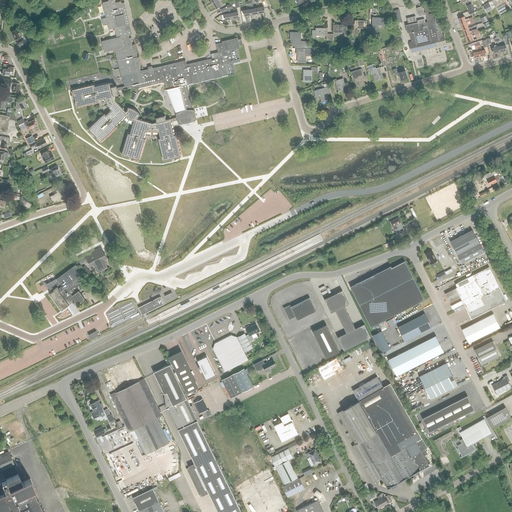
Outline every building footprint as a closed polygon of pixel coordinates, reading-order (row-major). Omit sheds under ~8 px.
[(163,160),(181,156),(176,135),(174,135),(171,122),(174,121),(176,120),(177,120),(178,123),(181,124),(183,124),(186,124),(186,125),(190,124),(189,123),(191,122),(194,121),(196,119),(195,116),(195,113),(194,109),(193,109),(187,85),(193,83),(193,84),(202,82),(201,81),(213,78),(214,79),(222,77),(222,76),(228,75),(235,73),(233,65),(234,64),(233,62),(239,61),(239,60),(236,48),(239,47),(239,45),(242,44),(241,39),(238,39),(237,37),(222,41),(222,42),(221,43),(216,44),(218,52),(214,53),(215,57),(215,58),(211,59),(211,58),(186,64),(185,60),(184,61),(161,66),(140,71),(134,45),(132,45),(131,40),(130,41),(129,38),(128,35),(132,34),(131,30),(129,25),(124,3),(121,4),(121,2),(115,4),(115,0),(111,1),(111,0),(110,0),(108,1),(109,2),(102,3),(106,18),(102,19),(103,26),(107,25),(109,30),(114,29),(117,38),(102,41),(104,52),(113,50),(113,52),(115,51),(122,79),(123,83),(124,86),(117,88),(116,85),(113,86),(113,85),(113,84),(112,83),(110,83),(109,82),(94,86),(94,84),(72,89),(76,107),(98,102),(98,100),(104,98),(110,110),(106,115),(104,113),(88,129),(101,142),(117,126),(115,125),(125,116),(129,119),(134,121),(130,134),(128,133),(122,155),(139,160),(145,138),(143,138),(145,131),(158,132),(160,138),(158,139),(163,160)] [(217,0),(216,0),(212,2),(216,8),(221,6),(217,0)] [(192,21),(197,18),(188,1),(182,4),(192,21)] [(482,6),(486,13),(492,9),(488,2),(482,6)] [(415,23),(405,25),(407,33),(410,32),(412,42),(409,43),(411,52),(446,43),(444,36),(442,36),(440,29),(441,29),(437,12),(428,14),(427,12),(435,10),(433,3),(424,5),(425,12),(424,12),(422,6),(416,7),(419,16),(426,14),(427,22),(425,23),(424,19),(417,21),(417,22),(416,22),(415,16),(406,18),(407,24),(415,22),(415,23)] [(257,7),(253,8),(253,5),(252,5),(249,5),(250,9),(251,14),(258,13),(257,7)] [(369,33),(369,37),(377,37),(377,31),(377,24),(379,24),(379,25),(383,25),(383,27),(387,27),(387,20),(383,20),(383,18),(372,17),(372,27),(369,27),(369,33)] [(352,24),(352,35),(356,35),(356,29),(355,29),(355,28),(366,28),(365,33),(366,33),(369,33),(369,27),(366,27),(366,21),(355,21),(355,24),(352,24)] [(470,21),(461,24),(463,30),(468,28),(467,25),(471,23),(470,21)] [(333,32),(344,32),(344,36),(347,36),(347,27),(344,27),(344,25),(333,25),(333,32)] [(327,40),(326,40),(326,44),(330,44),(330,40),(330,34),(327,34),(327,28),(316,28),(316,30),(312,30),(312,37),(316,38),(316,36),(316,35),(327,35),(327,40)] [(12,35),(18,47),(25,44),(19,31),(18,32),(17,29),(11,31),(13,34),(12,35)] [(292,39),(292,44),(300,45),(300,41),(300,32),(290,32),(290,39),(292,39)] [(474,32),(465,36),(467,42),(473,40),(471,36),(475,35),(474,32)] [(338,64),(341,74),(346,72),(343,62),(338,64)] [(2,74),(9,75),(10,72),(13,72),(13,67),(10,67),(7,67),(7,69),(3,68),(2,74)] [(373,72),(375,80),(382,78),(379,68),(375,69),(374,67),(368,69),(369,73),(373,72)] [(393,69),(395,74),(398,73),(401,80),(407,78),(405,70),(401,71),(400,70),(397,71),(396,68),(393,69)] [(355,78),(357,86),(364,84),(361,73),(362,73),(361,69),(351,72),(353,79),(353,78),(355,78)] [(1,78),(0,85),(5,85),(4,89),(5,90),(9,90),(10,86),(14,87),(13,91),(18,92),(19,84),(13,83),(11,82),(11,80),(1,78)] [(335,81),(339,92),(346,89),(342,79),(335,81)] [(324,88),(314,91),(315,96),(318,95),(319,97),(320,96),(321,102),(328,100),(326,94),(327,94),(329,93),(327,87),(324,88)] [(1,99),(0,98),(0,107),(3,108),(4,101),(12,102),(13,97),(1,95),(1,99)] [(21,108),(22,110),(27,107),(24,99),(18,102),(16,101),(15,107),(16,110),(21,108)] [(0,131),(7,132),(9,120),(16,121),(14,117),(13,117),(12,113),(6,112),(6,116),(0,114),(0,131)] [(37,125),(34,120),(28,123),(27,120),(18,125),(21,130),(26,127),(28,129),(37,125)] [(21,130),(20,130),(27,145),(34,141),(31,136),(26,138),(21,130)] [(30,145),(31,148),(35,146),(37,145),(38,148),(46,144),(44,139),(36,143),(34,144),(34,143),(30,145)] [(40,152),(45,163),(54,158),(51,153),(50,154),(47,148),(40,152)] [(50,174),(52,179),(60,175),(58,170),(59,170),(57,166),(50,169),(51,173),(50,174)] [(30,174),(27,167),(21,170),(22,171),(20,172),(22,177),(24,176),(25,176),(30,174)] [(497,183),(499,187),(506,184),(504,180),(501,182),(497,174),(494,176),(494,175),(486,179),(489,185),(497,181),(498,183),(497,183)] [(54,194),(50,197),(53,203),(57,201),(57,202),(58,201),(62,199),(63,200),(64,200),(63,199),(68,197),(68,198),(68,197),(70,196),(69,196),(68,194),(67,191),(69,191),(69,190),(68,189),(68,187),(67,186),(66,186),(66,185),(55,191),(56,193),(54,194)] [(390,222),(394,229),(395,229),(398,236),(405,233),(402,226),(402,225),(398,218),(390,222)] [(411,223),(414,229),(419,226),(416,220),(411,223)] [(450,241),(462,263),(484,252),(472,229),(450,241)] [(396,239),(386,243),(388,248),(398,243),(396,239)] [(88,260),(90,265),(93,264),(98,272),(107,267),(103,259),(106,257),(101,247),(85,255),(85,254),(78,258),(81,264),(88,260)] [(437,260),(432,251),(425,254),(430,263),(437,260)] [(350,287),(359,305),(370,327),(424,300),(405,261),(391,268),(390,266),(350,287)] [(53,289),(54,291),(53,291),(49,294),(62,310),(69,305),(75,300),(78,304),(85,299),(79,291),(75,293),(73,290),(78,287),(80,290),(82,288),(78,283),(85,278),(75,264),(56,279),(49,284),(54,289),(53,289)] [(91,272),(85,266),(82,268),(88,275),(91,272)] [(457,287),(445,294),(447,298),(449,297),(450,299),(448,300),(449,303),(460,297),(471,319),(506,301),(489,267),(458,283),(459,286),(457,287)] [(89,283),(85,278),(80,281),(85,287),(89,283)] [(342,290),(324,299),(331,313),(335,310),(346,333),(337,337),(344,350),(371,337),(364,323),(355,328),(344,306),(348,304),(342,290)] [(143,306),(145,312),(156,306),(157,307),(160,306),(160,305),(164,303),(161,297),(154,301),(153,300),(151,301),(152,302),(143,306)] [(297,321),(316,311),(309,298),(291,307),(290,305),(283,308),(289,320),(295,317),(297,321)] [(152,302),(151,301),(140,306),(138,307),(142,315),(144,314),(157,307),(156,306),(145,312),(143,306),(152,302)] [(398,327),(405,341),(432,328),(425,314),(398,327)] [(493,314),(462,329),(469,343),(500,327),(493,314)] [(259,331),(256,324),(250,327),(249,326),(245,328),(249,335),(246,336),(245,334),(237,337),(245,352),(252,348),(249,342),(254,340),(251,335),(259,331)] [(340,353),(326,326),(313,333),(326,360),(340,353)] [(88,335),(90,339),(98,335),(96,331),(88,335)] [(215,343),(213,349),(225,372),(249,360),(237,337),(231,335),(215,343)] [(409,349),(388,359),(396,376),(417,365),(444,352),(436,336),(409,349)] [(478,363),(481,367),(488,364),(487,362),(500,355),(493,341),(474,350),(479,359),(477,360),(479,360),(480,362),(478,363)] [(353,349),(355,354),(371,348),(369,343),(353,349)] [(181,352),(170,357),(187,393),(198,387),(181,352)] [(215,374),(206,356),(197,361),(206,379),(215,374)] [(321,375),(324,379),(342,369),(336,358),(318,369),(318,370),(321,375)] [(269,361),(264,364),(262,360),(253,365),(257,372),(264,368),(266,372),(273,368),(272,368),(276,366),(273,360),(269,362),(269,361)] [(447,363),(419,376),(431,399),(458,385),(447,363)] [(170,364),(154,372),(164,393),(166,408),(168,408),(178,429),(194,461),(193,461),(195,464),(186,469),(199,495),(208,491),(218,511),(241,511),(213,452),(187,398),(186,398),(170,364)] [(253,387),(244,369),(221,380),(230,399),(253,387)] [(130,376),(109,387),(126,423),(148,412),(130,376)] [(503,377),(504,379),(492,385),(496,394),(511,387),(508,381),(509,381),(507,376),(503,377)] [(352,446),(364,467),(373,483),(382,478),(388,489),(429,465),(424,456),(427,454),(424,449),(427,448),(390,383),(383,387),(377,377),(353,391),(358,401),(337,413),(355,444),(352,446)] [(210,394),(200,398),(205,409),(215,405),(210,394)] [(467,395),(440,409),(422,418),(429,432),(447,423),(474,409),(467,395)] [(103,411),(98,401),(91,404),(94,411),(92,412),(91,414),(93,417),(95,418),(101,415),(100,413),(103,411)] [(411,409),(412,412),(414,411),(415,414),(420,412),(418,408),(423,406),(422,404),(411,409)] [(505,408),(486,419),(492,430),(511,418),(505,408)] [(274,426),(282,442),(299,434),(292,422),(288,414),(280,418),(282,422),(274,426)] [(157,418),(134,429),(146,454),(169,443),(157,418)] [(458,448),(457,449),(459,453),(460,452),(462,455),(464,456),(468,453),(470,455),(474,450),(475,450),(472,444),(491,433),(484,419),(460,432),(463,438),(460,440),(461,443),(457,446),(458,448)] [(101,428),(95,431),(98,437),(104,433),(101,428)] [(270,457),(275,466),(284,485),(298,478),(289,459),(293,457),(288,448),(276,455),(270,457)] [(308,453),(314,465),(321,462),(315,450),(308,453)] [(0,511),(41,511),(34,494),(15,502),(13,496),(33,488),(29,478),(21,481),(8,451),(0,454),(0,511)] [(179,472),(168,478),(170,481),(181,475),(179,472)] [(300,479),(282,488),(287,497),(305,489),(300,479)] [(366,483),(361,486),(365,494),(370,491),(366,483)] [(164,511),(153,488),(133,498),(139,511),(164,511)] [(316,489),(313,493),(319,498),(322,494),(316,489)] [(384,496),(383,497),(382,494),(379,495),(377,497),(378,500),(375,502),(378,508),(388,503),(384,496)] [(323,511),(318,500),(315,501),(296,511),(323,511)]
